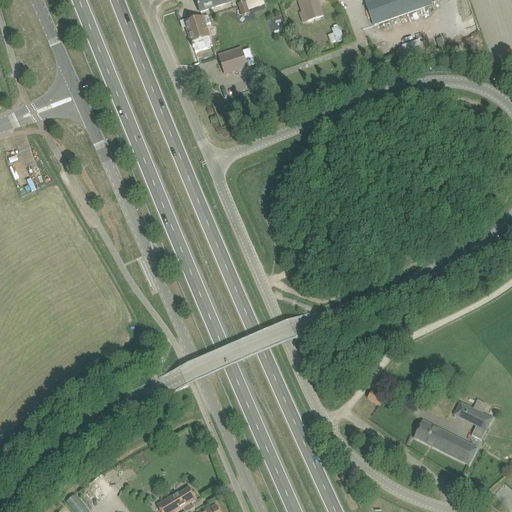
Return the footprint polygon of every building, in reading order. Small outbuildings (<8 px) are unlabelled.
[(196,0),(200,12),(210,9),(225,4),(224,0),(196,0)] [(317,0),(300,0),(307,21),(323,16),(317,0)] [(369,0),(365,2),(370,16),(373,26),(432,5),(431,3),(439,0),(438,0),(369,0)] [(246,3),(238,6),(242,17),(250,14),(249,10),(246,3)] [(190,20),(185,21),(186,24),(185,24),(195,53),(205,50),(207,49),(212,47),(209,37),(206,27),(205,26),(211,24),(208,16),(203,18),(191,22),(190,20)] [(334,34),(336,41),(337,42),(344,40),(339,27),(332,29),(334,34)] [(407,59),(425,53),(420,39),(402,45),(407,59)] [(242,54),(220,61),(225,74),(246,67),(255,65),(250,51),(242,54)] [(372,392),(368,399),(379,406),(383,400),(372,392)] [(481,441),(493,419),(460,403),(460,404),(464,405),(459,415),(478,424),(472,436),(481,441)] [(477,449),(423,422),(415,439),(469,466),(477,449)] [(179,493),(157,506),(160,511),(177,511),(182,509),(184,511),(188,511),(195,508),(194,508),(193,509),(190,504),(197,500),(189,488),(179,494),(179,493)]
